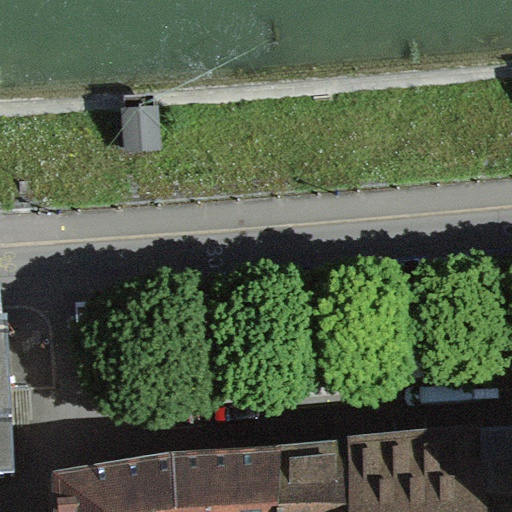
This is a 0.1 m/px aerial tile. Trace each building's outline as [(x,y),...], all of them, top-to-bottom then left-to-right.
[(0,482),(10,482),(3,336),(0,336),(0,482)] [(511,511),(511,440),(481,443),(480,511),(511,511)] [(480,511),(481,443),(388,451),(342,456),(342,511),(480,511)] [(342,511),(342,456),(292,461),(276,463),(272,511),(342,511)] [(272,511),(276,463),(165,470),(53,488),(54,511),(272,511)]
